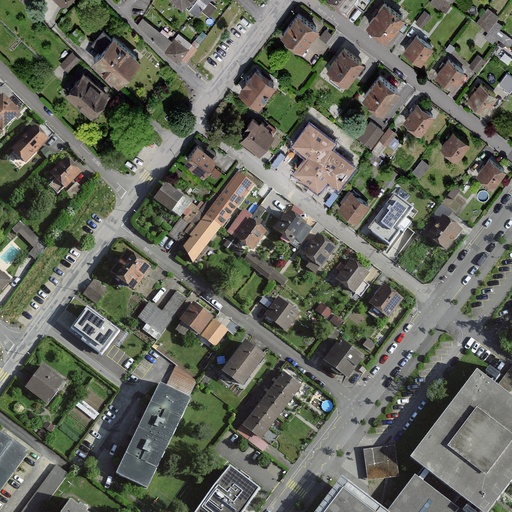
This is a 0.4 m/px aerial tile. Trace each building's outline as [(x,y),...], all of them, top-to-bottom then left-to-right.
[(176,0),(182,5),(184,3),(197,14),(201,9),(209,16),(217,6),(209,0),(176,0)] [(383,0),(366,23),(386,39),(404,15),(383,0)] [(451,5),(452,4),(446,0),(430,0),(430,1),(446,13),(451,5)] [(487,30),(495,19),(499,15),(488,7),(476,22),(487,30)] [(318,26),(298,10),(281,32),(301,48),(318,26)] [(431,16),(425,10),(416,21),(418,23),(422,27),(431,16)] [(175,37),(172,40),(143,16),(138,23),(178,60),(181,57),(188,48),(175,37)] [(110,37),(102,29),(91,41),(99,48),(91,57),(118,82),(140,57),(113,33),(110,37)] [(331,33),(326,29),(320,37),(326,42),(332,34),(331,33)] [(398,29),(390,39),(396,44),(404,34),(398,29)] [(433,46),(415,33),(403,50),(421,63),(433,46)] [(188,48),(181,57),(186,61),(189,59),(198,48),(197,47),(192,43),(188,48)] [(365,62),(344,46),(337,55),(326,69),(348,85),(355,76),(365,62)] [(78,60),(72,53),(60,66),(63,69),(66,72),(78,60)] [(478,54),(469,65),(474,69),(476,70),(484,59),(478,54)] [(465,70),(448,57),(436,74),(453,86),(465,70)] [(275,82),(255,67),(238,88),(258,104),(275,82)] [(83,70),(65,91),(91,114),(109,93),(83,70)] [(511,73),(508,70),(500,81),(510,89),(511,87),(511,73)] [(382,110),(400,88),(379,72),(362,95),(382,110)] [(496,96),(480,82),(467,97),(484,111),(496,96)] [(20,112),(3,95),(0,98),(0,127),(2,130),(20,112)] [(436,114),(417,100),(402,120),(421,134),(436,114)] [(330,121),(312,107),(303,119),(321,133),(330,121)] [(274,132),(251,116),(245,124),(248,127),(240,137),(259,151),(274,132)] [(379,127),(370,120),(357,136),(370,146),(382,130),(379,127)] [(25,163),(49,139),(35,125),(11,149),(25,163)] [(397,132),(389,127),(380,139),(387,145),(397,132)] [(470,142),(453,129),(440,145),(457,158),(470,142)] [(381,145),(377,142),(372,150),(382,158),(385,153),(378,149),(381,145)] [(216,155),(206,148),(204,151),(195,144),(184,158),(204,173),(216,155)] [(337,177),(296,146),(280,167),(321,197),(337,177)] [(505,169),(489,156),(476,173),(493,185),(505,169)] [(65,189),(80,173),(66,158),(50,174),(55,179),(49,186),(57,193),(63,187),(65,189)] [(422,159),(412,172),(419,178),(430,165),(422,159)] [(393,169),(383,181),(387,184),(392,187),(401,175),(393,169)] [(253,185),(238,173),(212,206),(206,202),(200,211),(221,227),(253,185)] [(74,196),(81,187),(76,182),(69,192),(74,196)] [(190,224),(200,211),(166,184),(155,198),(190,224)] [(369,204),(349,188),(340,199),(342,200),(337,207),(355,221),(369,204)] [(454,188),(448,197),(453,201),(460,192),(454,188)] [(395,195),(369,229),(390,245),(402,228),(399,226),(413,208),(395,195)] [(452,212),(441,204),(432,216),(438,221),(442,216),(446,219),(452,212)] [(266,210),(260,206),(253,216),(249,221),(251,223),(239,239),(252,250),(266,231),(256,223),(266,210)] [(235,239),(249,221),(253,216),(244,210),(227,233),(235,239)] [(200,211),(190,224),(196,229),(183,246),(194,262),(219,229),(221,227),(200,211)] [(306,224),(288,211),(274,230),(287,239),(285,240),(297,249),(310,230),(305,226),(306,224)] [(446,251),(461,231),(446,219),(442,216),(438,221),(426,236),(446,251)] [(18,234),(25,228),(21,223),(14,229),(18,234)] [(336,248),(318,234),(302,253),(321,268),(336,248)] [(40,242),(31,254),(37,258),(46,247),(45,246),(40,242)] [(127,250),(110,273),(133,291),(151,268),(127,250)] [(248,255),(244,261),(254,269),(259,262),(248,255)] [(369,272),(352,259),(346,267),(344,265),(339,271),(341,272),(336,280),(361,299),(370,287),(367,284),(362,281),(369,272)] [(259,262),(254,269),(257,270),(272,282),(274,280),(278,273),(274,270),(272,272),(264,266),(266,264),(261,260),(259,262)] [(0,272),(0,290),(9,282),(0,272)] [(278,273),(274,280),(275,280),(282,286),(287,279),(278,273)] [(94,281),(85,294),(97,303),(107,290),(94,281)] [(402,299),(383,285),(369,304),(373,306),(368,312),(384,324),(402,299)] [(160,339),(188,295),(177,288),(164,308),(150,299),(139,317),(147,322),(143,328),(160,339)] [(278,298),(265,315),(286,331),(299,313),(278,298)] [(212,317),(193,303),(180,320),(199,334),(212,317)] [(106,321),(86,306),(69,329),(89,343),(106,321)] [(225,329),(215,322),(208,332),(218,339),(225,329)] [(331,332),(316,353),(323,357),(337,337),(331,332)] [(340,339),(324,360),(348,378),(359,363),(364,357),(340,339)] [(265,356),(245,341),(223,370),(243,386),(265,356)] [(147,355),(140,350),(129,366),(136,371),(147,355)] [(165,387),(187,398),(195,381),(175,365),(165,387)] [(63,382),(42,366),(32,379),(29,383),(26,387),(25,388),(46,404),(63,382)] [(488,511),(511,480),(511,398),(476,371),(410,458),(423,468),(416,477),(414,476),(386,511),(371,511),(343,490),(325,511),(455,511),(458,508),(454,505),(460,496),(480,511),(488,511)] [(301,387),(284,374),(276,383),(293,396),(301,387)] [(293,396),(276,383),(268,394),(285,407),(293,396)] [(165,387),(159,385),(117,474),(146,488),(189,399),(187,398),(165,387)] [(285,407),(268,394),(259,405),(276,418),(285,407)] [(268,428),(276,418),(259,405),(251,415),(268,428)] [(260,439),(268,428),(251,415),(243,425),(260,439)] [(0,490),(28,452),(2,433),(0,435),(0,490)] [(264,452),(267,447),(252,435),(248,441),(263,453),(264,452)] [(364,452),(368,480),(397,476),(393,448),(364,452)] [(56,465),(20,511),(39,511),(68,474),(56,465)] [(242,511),(243,511),(259,489),(231,467),(213,488),(195,511),(242,511)] [(82,507),(73,501),(65,511),(90,511),(92,510),(84,504),(82,507)]
